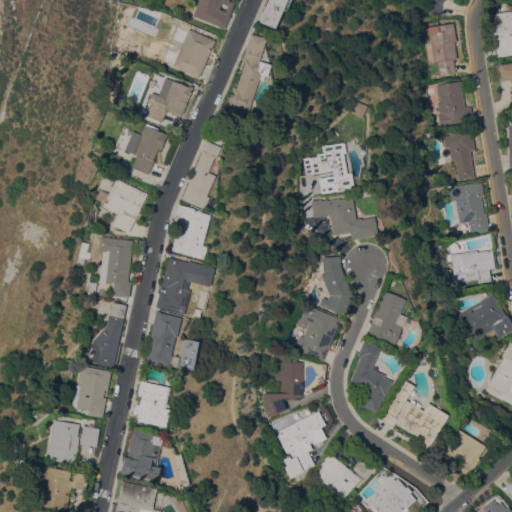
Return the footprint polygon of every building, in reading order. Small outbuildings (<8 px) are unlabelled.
[(218,27),(218,26),(192,15),(198,0),(228,0),(234,2),(223,29),(218,27)] [(290,0),(286,10),(283,9),(274,28),(258,21),(267,0),(290,0)] [(443,0),(441,3),(440,19),(421,5),(424,0),(443,0)] [(511,54),(495,57),(489,14),(511,10),(511,54)] [(456,41),(453,41),(456,58),(453,59),(455,74),(440,77),(438,61),(433,62),(427,26),(453,22),(456,41)] [(214,39),(198,76),(172,65),(188,28),(214,39)] [(266,38),(258,60),(270,64),(266,76),(264,75),(263,80),(258,79),(247,113),(242,111),(240,119),(225,114),(227,107),(226,106),(231,91),(234,92),(244,60),(241,59),(250,33),(251,33),(266,38)] [(511,91),(510,79),(497,81),(494,64),(511,61),(511,91)] [(165,77),(188,87),(189,85),(193,87),(182,113),(181,113),(180,115),(166,110),(161,121),(145,115),(150,103),(151,104),(152,103),(148,101),(152,92),(157,94),(165,77)] [(473,121),(438,127),(435,113),(439,112),(437,102),(439,102),(436,85),(460,80),(465,106),(470,105),(473,121)] [(366,105),(362,117),(351,112),(355,101),(366,105)] [(133,130),(140,133),(144,124),(167,134),(160,149),(158,148),(153,159),(154,160),(148,174),(131,166),(136,155),(132,153),(132,152),(125,149),(133,130)] [(474,150),(470,150),(474,178),(470,178),(470,177),(457,179),(455,160),(451,161),(448,146),(444,146),(443,136),(449,135),(448,133),(471,130),(474,150)] [(182,199),(201,152),(201,151),(205,140),(220,146),(215,157),(214,157),(207,172),(215,175),(206,196),(208,197),(203,208),(182,199)] [(344,141),(346,152),(344,152),(347,172),(351,171),(353,184),(338,187),(338,191),(324,193),(322,179),(334,177),(333,170),(312,173),(312,169),(309,170),(308,162),(310,161),(309,157),(317,156),(317,153),(323,152),(322,145),(344,141)] [(127,234),(111,226),(117,214),(101,206),(117,175),(148,191),(139,209),(127,234)] [(480,181),(483,195),(481,195),(484,213),(486,212),(489,230),(471,233),(469,220),(459,222),(455,199),(451,200),(449,187),(480,181)] [(355,218),(359,217),(360,218),(375,215),(378,235),(350,240),(349,232),(331,235),(328,216),(313,218),(310,200),(350,193),(355,218)] [(202,245),(207,246),(203,259),(170,250),(174,237),(177,238),(182,222),(174,220),(178,203),(194,208),(194,210),(210,214),(202,245)] [(127,281),(130,281),(128,297),(112,295),(113,281),(99,279),(102,251),(98,251),(100,236),(132,240),(127,281)] [(477,249),(477,251),(492,248),(495,267),(490,268),(492,280),(479,283),(478,279),(455,282),(450,254),(477,249)] [(320,274),(324,272),(322,256),(340,255),(340,267),(352,295),(344,315),(319,304),(322,297),(327,299),(329,294),(320,274)] [(194,263),(187,288),(190,289),(183,314),(155,307),(168,256),(194,263)] [(94,295),(85,294),(87,281),(96,282),(94,295)] [(394,323),(401,326),(393,346),(366,334),(384,291),(404,299),(394,323)] [(505,315),(506,314),(511,324),(511,329),(498,338),(493,329),(483,334),(487,341),(474,348),(456,314),(482,299),(482,298),(492,293),(505,315)] [(116,367),(96,363),(96,362),(92,361),(94,350),(89,345),(106,325),(111,301),(126,305),(118,341),(121,342),(116,367)] [(306,328),(296,324),(297,319),(299,320),(301,316),(297,315),(300,308),(304,309),(306,305),(308,306),(308,305),(340,319),(321,361),(293,348),(300,334),(303,335),(306,328)] [(425,320),(417,321),(416,310),(424,309),(425,320)] [(167,367),(157,364),(156,365),(143,362),(156,310),(160,311),(160,312),(181,317),(176,336),(174,336),(170,354),(171,354),(169,366),(167,366),(167,367)] [(356,403),(363,388),(349,382),(360,356),(357,354),(363,339),(380,346),(371,369),(384,374),(383,377),(392,380),(385,395),(384,395),(382,400),(381,400),(376,411),(356,403)] [(511,404),(485,389),(503,357),(501,356),(509,341),(511,342),(511,404)] [(302,396),(297,396),(297,400),(286,400),(286,397),(282,397),(286,409),(267,416),(262,403),(262,393),(278,393),(279,383),(274,383),(275,361),(302,361),(302,396)] [(107,389),(104,389),(103,396),(106,397),(102,417),(87,414),(88,410),(76,408),(76,405),(71,404),(75,384),(76,384),(80,365),(111,370),(107,389)] [(427,447),(382,419),(386,411),(384,409),(403,379),(414,385),(405,399),(422,410),(427,402),(447,415),(427,447)] [(131,419),(139,380),(169,387),(165,408),(169,409),(165,426),(131,419)] [(318,409),(323,425),(330,423),(326,407),(318,409)] [(318,410),(325,424),(320,426),(326,438),(314,444),(313,441),(309,443),(312,449),(308,451),(314,464),(303,470),(303,471),(290,477),(284,466),(287,465),(283,459),(292,455),(290,451),(286,453),(278,435),(280,429),(318,410)] [(79,423),(77,435),(79,436),(75,463),(47,459),(53,419),(79,423)] [(79,443),(81,434),(82,434),(83,425),(99,428),(96,446),(79,443)] [(485,446),(477,457),(479,458),(468,475),(438,456),(456,428),(485,446)] [(162,435),(156,466),(160,467),(157,480),(120,473),(123,456),(127,457),(132,429),(162,435)] [(344,498),(315,475),(323,465),(321,464),(330,453),(360,478),(344,498)] [(361,456),(374,468),(365,479),(351,468),(361,456)] [(71,487),(66,510),(35,504),(43,465),(88,474),(85,489),(71,487)] [(377,511),(376,510),(377,510),(368,500),(383,486),(380,483),(391,474),(394,477),(395,476),(404,487),(405,486),(410,491),(408,492),(414,499),(405,506),(403,504),(400,507),(401,509),(397,511),(377,511)] [(156,488),(152,505),(161,507),(159,511),(114,511),(121,480),(156,488)] [(480,511),(483,510),(481,507),(492,498),(497,504),(500,501),(505,507),(507,506),(511,511),(480,511)]
